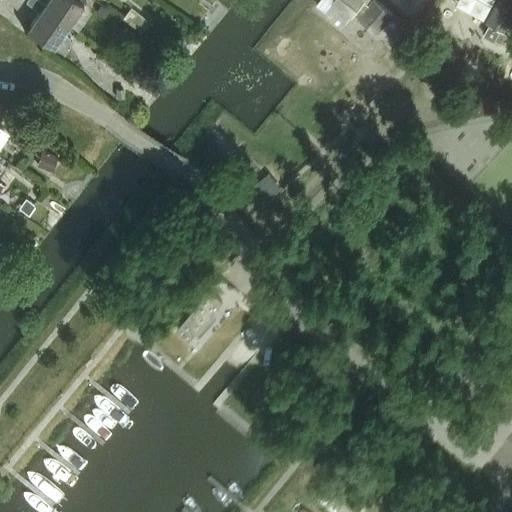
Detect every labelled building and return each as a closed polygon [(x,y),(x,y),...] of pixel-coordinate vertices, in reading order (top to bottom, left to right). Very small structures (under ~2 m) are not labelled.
[(40,0),(26,0),(26,1),(39,10),(28,27),(53,44),(68,23),(42,5),(44,2),(40,0)] [(45,0),(44,2),(42,5),(68,23),(82,2),(78,0),(45,0)] [(367,2),(364,0),(337,0),(337,1),(355,17),(367,2)] [(490,15),(496,0),(461,0),(460,3),(490,15)] [(511,0),(501,0),(489,24),(500,30),(503,32),(511,14),(511,0)] [(380,35),(395,16),(377,1),(362,19),(380,35)] [(109,10),(101,4),(97,10),(105,16),(109,10)] [(489,24),(484,34),(494,40),(500,30),(489,24)] [(86,65),(97,75),(107,66),(96,55),(86,65)] [(115,88),(115,98),(124,98),(124,88),(115,88)] [(37,165),(53,171),(59,156),(43,150),(37,165)] [(0,267),(0,283),(4,287),(12,277),(0,267)] [(210,290),(177,329),(190,340),(223,301),(210,290)]
